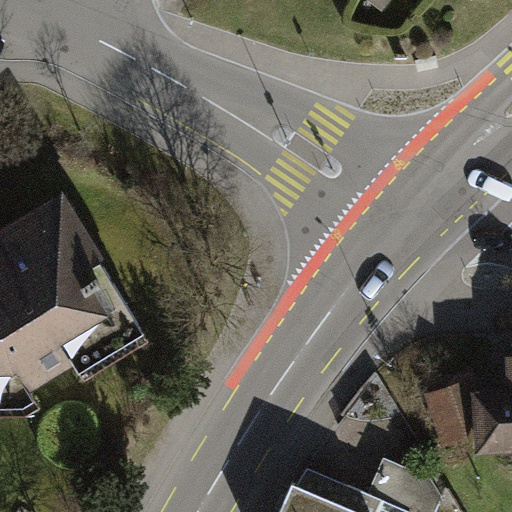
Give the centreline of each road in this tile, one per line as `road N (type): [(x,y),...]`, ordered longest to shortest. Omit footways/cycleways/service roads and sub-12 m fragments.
road 1 (residential): [(1,0),(103,41),(308,151),(428,199)]
road 2 (tertiary): [(198,511),(268,394),(428,199)]
road 3 (tertiary): [(428,199),(511,111)]
